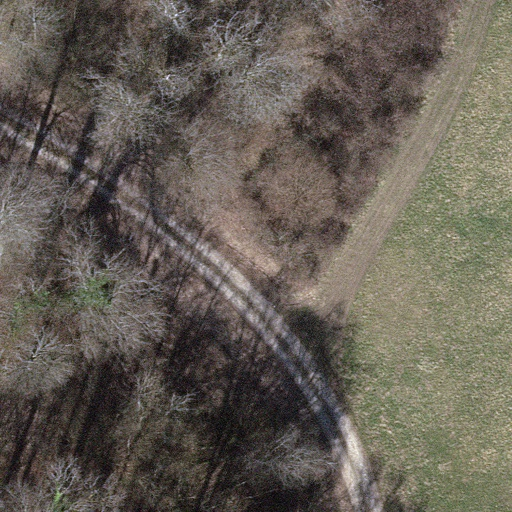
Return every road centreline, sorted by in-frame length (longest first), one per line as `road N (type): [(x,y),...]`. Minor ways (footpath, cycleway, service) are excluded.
road 1 (track): [(0,111),(65,140),(342,423),(353,511)]
road 2 (track): [(139,0),(106,182)]
